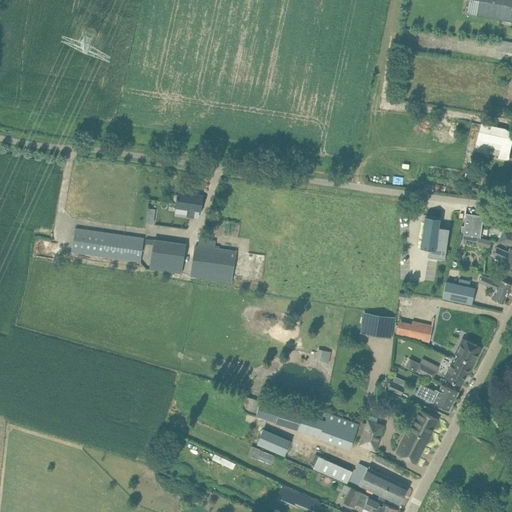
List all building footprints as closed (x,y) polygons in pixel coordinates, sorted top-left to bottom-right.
[(511,0),(469,0),(467,14),(476,15),(511,21),(511,0)] [(503,116),(504,107),(505,107),(501,106),(495,105),(493,114),(503,116)] [(480,123),(474,151),(508,158),(508,160),(511,161),(511,152),(510,152),(511,141),(511,132),(505,128),(480,123)] [(201,211),(201,205),(203,196),(178,192),(178,195),(176,195),(174,196),(173,198),(174,200),(175,201),(177,202),(176,207),(177,207),(188,209),(187,213),(187,217),(194,218),(195,210),(200,211),(201,211)] [(155,210),(148,209),(146,224),(153,225),(155,210)] [(481,222),(482,215),(466,213),(464,225),(462,225),(460,234),(478,238),(479,238),(481,222)] [(445,260),(449,228),(439,226),(439,222),(440,218),(425,216),(424,222),(420,247),(429,248),(427,257),(445,260)] [(140,261),(144,237),(75,228),(72,252),(140,261)] [(511,231),(504,230),(498,242),(511,245),(511,231)] [(473,244),(475,238),(462,235),(461,241),(473,244)] [(236,251),(219,248),(219,242),(215,241),(199,238),(198,245),(195,245),(191,276),(231,282),(236,251)] [(489,248),(491,241),(479,238),(478,238),(476,245),(489,248)] [(149,269),(181,273),(185,244),(154,239),(149,269)] [(511,248),(509,247),(507,251),(496,246),(493,254),(503,260),(501,264),(505,266),(502,272),(511,276),(511,248)] [(511,283),(502,279),(500,279),(498,282),(482,275),(479,282),(495,289),(491,298),(503,303),(511,283)] [(470,281),(460,279),(458,278),(457,285),(445,282),(442,297),(472,304),(475,288),(469,286),(470,281)] [(360,333),(391,338),(394,317),(363,312),(360,333)] [(429,342),(432,325),(412,321),(409,337),(429,342)] [(471,367),(481,346),(472,342),(467,339),(462,338),(454,354),(457,356),(455,360),(471,367)] [(471,367),(455,360),(453,363),(452,362),(445,377),(460,385),(466,373),(468,374),(471,367)] [(437,371),(419,363),(415,371),(433,379),(437,371)] [(392,382),(388,390),(401,395),(404,388),(392,382)] [(458,391),(448,387),(441,384),(437,391),(434,389),(433,391),(420,384),(416,393),(440,405),(449,410),(458,391)] [(325,421),(318,419),(260,401),(255,417),(319,437),(325,421)] [(437,418),(420,410),(410,430),(408,429),(396,453),(415,462),(437,418)] [(325,421),(319,437),(319,438),(350,450),(358,426),(358,424),(328,413),(325,421)] [(375,451),(383,425),(368,420),(360,444),(375,451)] [(256,444),(285,455),(290,441),(262,429),(256,444)] [(274,456),(272,455),(260,450),(257,458),(271,464),(274,456)] [(347,484),(352,471),(319,456),(318,456),(315,455),(312,463),(315,464),(313,468),(347,484)] [(389,467),(391,462),(378,455),(375,460),(389,467)] [(408,487),(359,462),(350,481),(367,489),(366,491),(372,494),(373,492),(380,495),(379,496),(382,498),(381,499),(384,500),(385,498),(399,504),(408,487)] [(395,511),(397,509),(388,505),(382,502),(380,504),(368,498),(369,496),(361,493),(362,492),(344,484),(345,484),(335,479),(331,488),(347,495),(343,502),(354,507),(356,503),(374,511),(395,511)] [(294,505),(309,511),(316,511),(321,502),(283,486),(276,500),(293,507),(294,505)]
